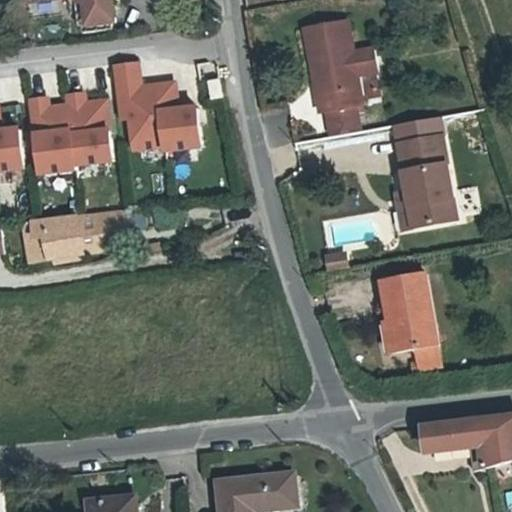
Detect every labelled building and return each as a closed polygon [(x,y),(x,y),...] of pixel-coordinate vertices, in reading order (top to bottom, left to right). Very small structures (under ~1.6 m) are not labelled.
[(82,36),(86,36),(87,42),(116,39),(115,32),(119,31),(116,0),(28,0),(30,10),(72,5),(74,20),(80,20),(82,36)] [(377,54),(356,57),(351,24),(306,30),(313,72),(318,72),(321,96),(317,97),(319,112),(327,112),(355,108),(363,106),(358,75),(380,73),(377,54)] [(144,72),(123,75),(130,126),(137,125),(141,157),(172,153),(172,158),(209,154),(204,116),(184,118),(181,91),(147,95),(144,72)] [(225,89),(214,91),(218,109),(228,107),(225,89)] [(54,107),(38,109),(47,182),(83,177),(83,173),(120,168),(113,109),(91,112),(90,103),(75,105),(76,114),(55,116),(54,107)] [(359,134),(355,108),(327,112),(332,139),(359,134)] [(0,179),(31,176),(26,138),(7,140),(3,113),(0,113),(0,179)] [(402,147),(444,141),(441,121),(399,128),(402,147)] [(402,147),(410,196),(416,228),(458,222),(444,141),(402,147)] [(416,228),(410,196),(398,198),(403,231),(416,228)] [(132,215),(34,226),(37,245),(47,244),(50,264),(94,260),(94,248),(103,241),(135,238),(132,215)] [(37,245),(34,226),(22,227),(27,267),(50,264),(47,244),(37,245)] [(0,230),(0,260),(12,259),(9,229),(0,230)] [(106,258),(103,241),(94,248),(94,260),(106,258)] [(329,257),(332,271),(353,267),(350,253),(329,257)] [(427,277),(383,282),(394,353),(416,351),(437,348),(427,277)] [(437,348),(416,351),(419,372),(440,369),(437,348)] [(511,456),(511,413),(446,424),(423,428),(431,457),(481,444),(491,466),(511,456)] [(289,476),(215,485),(218,511),(250,511),(293,506),(289,476)] [(86,511),(132,511),(131,503),(87,508),(86,511)]
